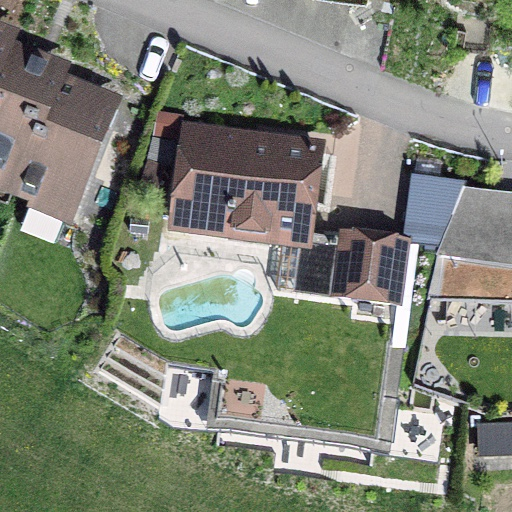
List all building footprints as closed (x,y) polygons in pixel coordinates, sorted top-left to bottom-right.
[(0,84),(16,43),(21,31),(0,22),(0,84)] [(16,43),(0,84),(0,194),(19,202),(67,76),(72,65),(16,43)] [(67,76),(19,202),(29,205),(26,211),(29,212),(20,236),(55,249),(64,226),(73,229),(123,98),(67,76)] [(411,246),(412,238),(403,237),(351,230),(350,233),(315,228),(326,140),(182,122),(183,114),(157,111),(150,161),(176,164),(167,234),(282,248),(276,292),(403,308),(411,246)] [(411,246),(438,248),(465,188),(468,182),(412,175),(403,237),(412,238),(411,246)] [(511,193),(465,188),(438,248),(436,254),(428,301),(511,306),(511,193)] [(188,400),(188,376),(171,377),(171,400),(188,400)] [(511,457),(511,422),(477,424),(478,459),(511,457)]
